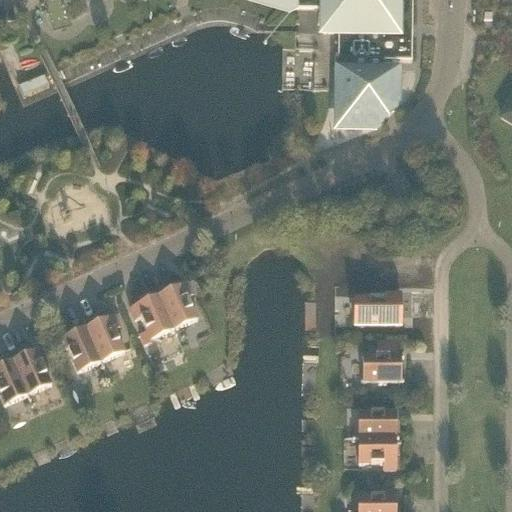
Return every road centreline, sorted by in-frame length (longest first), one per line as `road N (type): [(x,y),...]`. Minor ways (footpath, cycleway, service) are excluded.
road 1 (residential): [(0,327),(391,148),(422,120)]
road 2 (residential): [(441,511),(442,274),(453,250),(480,239)]
road 3 (residential): [(480,239),(474,190),(422,120)]
road 4 (residential): [(422,120),(449,56),(451,0)]
